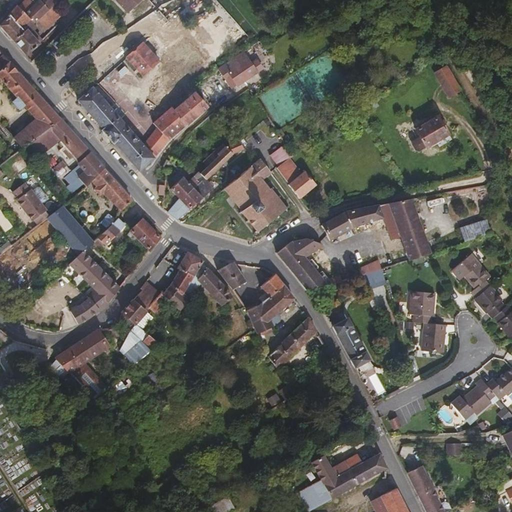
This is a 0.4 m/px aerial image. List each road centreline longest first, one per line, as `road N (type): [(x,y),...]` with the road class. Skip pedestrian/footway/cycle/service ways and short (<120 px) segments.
road 1 (tertiary): [(170,229),(276,265),(311,309),(369,413)]
road 2 (tertiary): [(0,39),(170,229)]
road 3 (residential): [(0,320),(25,338),(72,338),(112,309),(170,229)]
road 4 (track): [(334,208),(511,173)]
road 5 (residential): [(369,413),(467,362),(474,339)]
